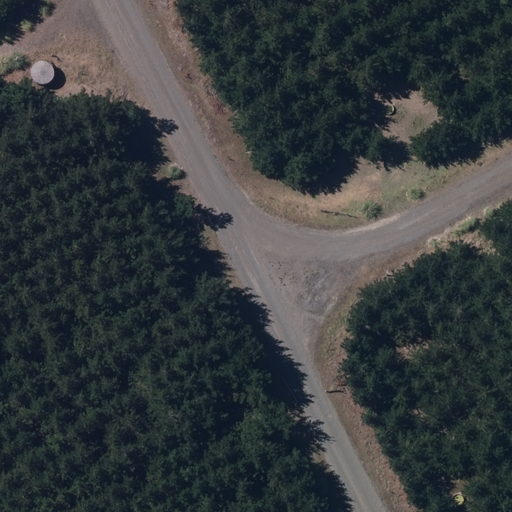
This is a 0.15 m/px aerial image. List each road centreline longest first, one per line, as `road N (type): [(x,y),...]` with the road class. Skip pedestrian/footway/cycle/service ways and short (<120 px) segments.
road 1 (track): [(133,0),(384,511)]
road 2 (track): [(286,300),(511,172)]
road 3 (track): [(0,116),(158,49)]
